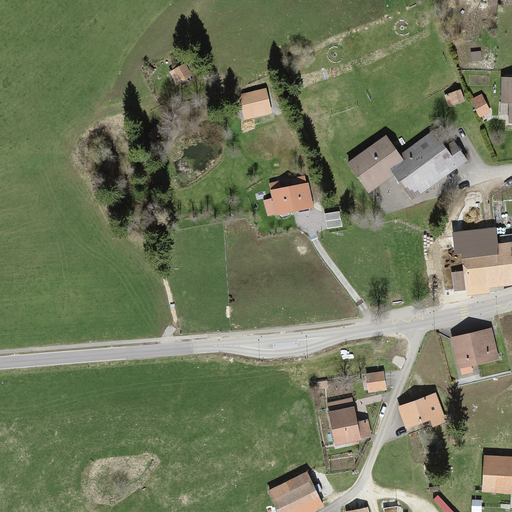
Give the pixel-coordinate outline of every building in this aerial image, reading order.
[(188,63),(172,71),(178,82),(194,74),(188,63)] [(511,124),(511,80),(501,81),(501,102),(508,102),(508,124),(511,124)] [(268,87),(239,94),(245,121),(273,114),(268,87)] [(458,92),(445,97),(448,107),(462,102),(458,92)] [(158,125),(148,134),(153,140),(163,131),(158,125)] [(383,138),(346,164),(366,193),(393,174),(409,198),(456,166),(432,132),(396,157),(383,138)] [(306,186),(269,193),(273,213),(310,206),(306,186)] [(344,208),(320,209),(321,221),(344,220),(344,208)] [(494,230),(451,232),(452,254),(459,254),(465,292),(511,285),(511,242),(495,245),(494,230)] [(490,330),(448,339),(455,370),(496,361),(490,330)] [(428,399),(400,407),(406,429),(434,421),(428,399)] [(348,401),(324,407),(334,449),(370,441),(366,421),(353,424),(348,401)] [(511,458),(482,457),(481,492),(511,493),(511,458)] [(304,473),(266,492),(276,511),(313,511),(321,508),(304,473)]
